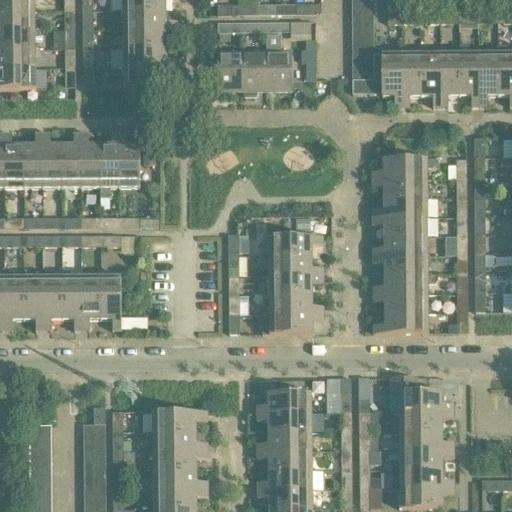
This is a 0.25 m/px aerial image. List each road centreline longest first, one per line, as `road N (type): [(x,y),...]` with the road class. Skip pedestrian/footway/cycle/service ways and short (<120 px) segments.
road 1 (residential): [(0,361),(511,360)]
road 2 (unknown): [(336,110),(334,361)]
road 3 (unknown): [(63,361),(68,511)]
road 4 (unknown): [(441,361),(442,511)]
